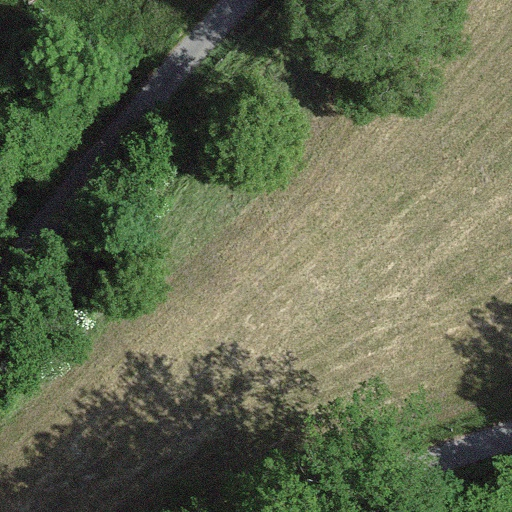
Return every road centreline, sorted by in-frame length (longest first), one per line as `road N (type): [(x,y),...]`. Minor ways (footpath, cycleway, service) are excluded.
road 1 (track): [(0,284),(249,0)]
road 2 (track): [(511,439),(316,511)]
